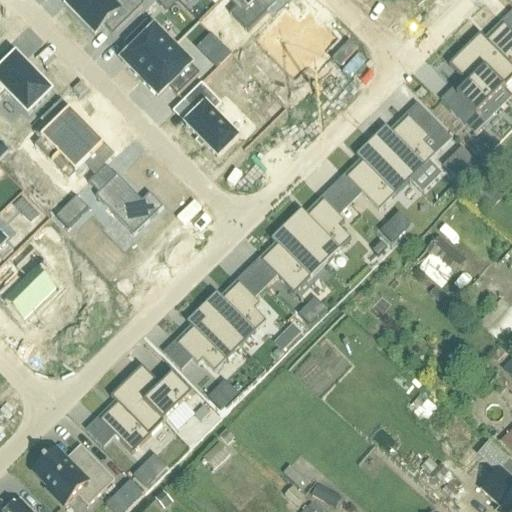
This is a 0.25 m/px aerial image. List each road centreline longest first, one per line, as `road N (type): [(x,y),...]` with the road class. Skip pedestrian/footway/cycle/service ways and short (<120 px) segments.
road 1 (residential): [(241,231),(21,7)]
road 2 (residential): [(241,231),(55,413)]
road 3 (residential): [(403,71),(241,231)]
